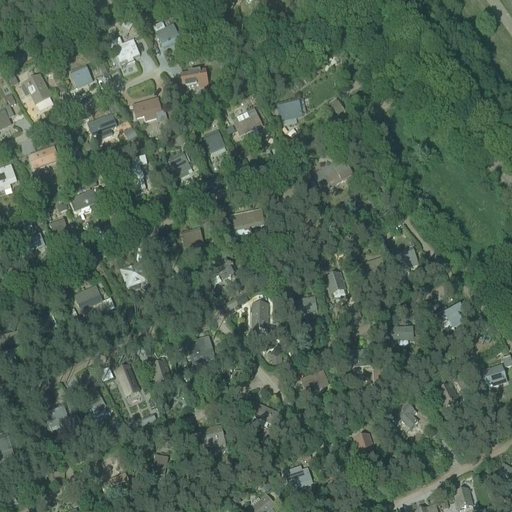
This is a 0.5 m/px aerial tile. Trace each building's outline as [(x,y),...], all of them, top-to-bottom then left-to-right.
[(161,25),(153,29),(161,48),(173,42),(174,45),(180,42),(173,27),(164,31),(161,25)] [(197,47),(206,43),(203,38),(195,41),(197,47)] [(140,58),(136,49),(133,42),(122,46),(119,40),(111,44),(116,57),(120,66),(126,64),(127,66),(127,65),(126,63),(133,61),(134,62),(135,62),(134,60),(140,58)] [(71,74),(73,79),(77,89),(91,83),(85,69),(71,74)] [(182,84),(183,89),(186,89),(191,88),(207,85),(206,82),(205,72),(181,77),(182,84)] [(34,108),(36,107),(51,100),(40,77),(23,85),(23,86),(19,88),(25,99),(29,97),(34,108)] [(13,100),(7,102),(10,108),(16,106),(13,100)] [(133,108),(135,115),(136,121),(143,119),(144,123),(165,118),(163,113),(160,113),(157,101),(133,108)] [(305,116),(302,102),(298,103),(298,101),(276,106),(279,118),(280,117),(282,123),(302,119),(301,117),(305,116)] [(337,101),(330,106),(340,119),(346,114),(337,101)] [(9,108),(0,112),(0,129),(9,125),(7,120),(13,118),(9,108)] [(232,123),(236,130),(240,139),(246,136),(245,134),(254,129),(256,131),(261,128),(253,111),(246,115),(249,120),(239,125),(237,121),(232,123)] [(204,113),(198,116),(200,122),(207,118),(204,113)] [(95,137),(100,135),(116,129),(111,117),(88,126),(91,134),(93,133),(95,137)] [(136,138),(131,130),(124,134),(129,142),(136,138)] [(203,140),(205,145),(209,154),(223,148),(217,133),(203,140)] [(87,144),(81,147),(86,154),(91,151),(87,144)] [(30,158),(32,165),(34,170),(55,163),(51,151),(30,158)] [(182,156),(168,163),(171,168),(175,177),(177,176),(179,181),(189,176),(186,171),(189,170),(184,161),(182,156)] [(333,166),(314,177),(320,189),(338,178),(341,183),(352,178),(345,166),(336,171),(333,166)] [(0,171),(0,189),(3,188),(4,192),(10,190),(8,186),(16,183),(10,168),(0,171)] [(135,192),(145,189),(146,191),(141,168),(129,171),(135,194),(135,192)] [(277,192),(278,198),(280,197),(281,205),(292,204),(292,206),(298,205),(296,189),(277,192)] [(97,205),(92,193),(70,202),(75,214),(80,212),(79,209),(88,205),(89,208),(97,205)] [(68,211),(65,206),(57,208),(59,214),(68,211)] [(231,218),(232,223),(234,233),(263,227),(260,212),(231,218)] [(195,218),(188,220),(190,230),(197,228),(195,218)] [(50,224),(52,229),(57,246),(70,241),(62,220),(50,224)] [(383,220),(377,223),(380,230),(386,227),(383,220)] [(179,235),(184,254),(204,248),(198,230),(179,235)] [(16,245),(16,246),(19,253),(21,252),(23,257),(28,255),(27,252),(37,248),(38,251),(44,248),(39,236),(16,245)] [(397,256),(402,270),(417,265),(412,251),(397,256)] [(381,261),(357,269),(359,276),(362,275),(363,280),(368,278),(367,276),(377,272),(378,275),(385,273),(381,261)] [(225,266),(207,275),(211,282),(220,278),(220,279),(221,280),(223,281),(225,281),(227,281),(228,281),(230,281),(230,282),(231,282),(230,281),(237,277),(232,268),(233,267),(231,268),(231,266),(227,265),(225,266),(225,265),(224,265),(225,266)] [(128,287),(144,281),(139,267),(123,273),(128,287)] [(325,279),(327,285),(330,295),(337,293),(337,294),(338,293),(338,292),(344,290),(339,274),(325,279)] [(74,298),(77,305),(80,304),(82,308),(86,306),(88,308),(95,305),(96,302),(100,300),(95,289),(74,298)] [(314,300),(292,304),(293,311),(295,311),(296,316),(301,315),(301,312),(310,311),(310,313),(316,313),(314,300)] [(252,305),(252,315),(252,330),(259,330),(259,331),(260,331),(260,330),(267,330),(267,305),(252,305)] [(439,316),(443,323),(447,320),(452,330),(462,325),(460,320),(459,317),(458,317),(457,315),(462,313),(458,306),(439,316)] [(33,322),(37,331),(40,336),(56,327),(48,314),(33,322)] [(392,343),(402,343),(412,342),(411,329),(389,331),(389,338),(392,338),(392,343)] [(0,349),(0,351),(13,348),(14,351),(20,349),(17,334),(0,338),(0,349)] [(204,340),(186,346),(187,351),(192,367),(216,360),(210,339),(204,340)] [(349,367),(357,366),(357,367),(359,367),(359,366),(363,366),(363,368),(369,367),(368,352),(346,355),(346,360),(349,360),(349,367)] [(170,381),(168,374),(165,365),(151,369),(154,379),(156,385),(158,391),(165,389),(163,383),(170,381)] [(128,368),(116,374),(126,399),(139,393),(128,368)] [(502,374),(501,369),(480,376),(484,391),(490,389),(489,386),(502,382),(500,375),(502,374)] [(327,387),(322,373),(301,382),(303,387),(305,386),(308,392),(320,388),(321,390),(327,387)] [(457,401),(453,392),(451,388),(437,395),(439,399),(444,408),(450,405),(450,406),(451,405),(451,404),(457,401)] [(83,396),(88,405),(89,406),(91,405),(96,413),(105,408),(95,390),(83,396)] [(48,394),(41,397),(45,406),(52,403),(48,394)] [(250,403),(245,415),(259,421),(273,427),(278,415),(250,403)] [(407,406),(392,422),(398,427),(402,423),(410,431),(417,423),(412,419),(416,415),(407,406)] [(62,415),(60,408),(44,414),(50,428),(67,421),(65,414),(62,415)] [(157,411),(152,413),(156,422),(162,420),(157,411)] [(117,436),(122,433),(116,423),(111,426),(117,436)] [(199,434),(201,444),(204,455),(208,453),(207,450),(225,446),(221,428),(209,431),(210,433),(199,435),(199,434)] [(0,439),(0,462),(13,458),(7,437),(0,439)] [(368,438),(354,442),(359,456),(365,454),(366,455),(367,455),(366,454),(373,452),(368,438)] [(154,463),(152,472),(152,477),(164,479),(168,460),(159,458),(158,463),(154,463)] [(283,479),(286,478),(290,493),(296,491),(296,488),(309,484),(307,479),(309,479),(307,471),(302,473),(300,468),(281,474),(283,479)] [(511,472),(504,468),(498,479),(511,486),(511,472)] [(103,484),(107,498),(124,493),(120,479),(103,484)] [(465,508),(472,506),(468,492),(454,496),(458,510),(464,509),(465,509),(465,508)] [(270,511),(275,509),(266,498),(248,511),(270,511)] [(242,505),(239,499),(232,503),(235,508),(242,505)]
